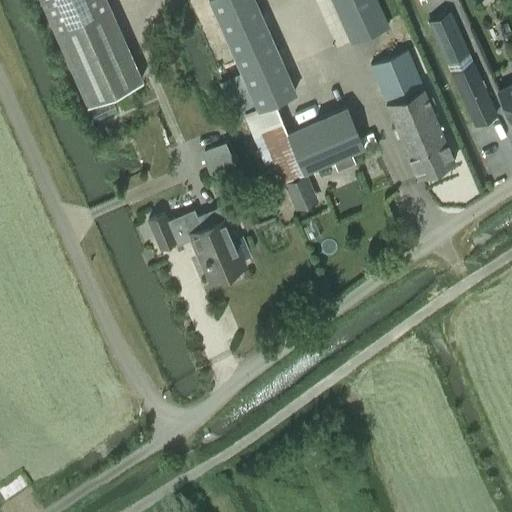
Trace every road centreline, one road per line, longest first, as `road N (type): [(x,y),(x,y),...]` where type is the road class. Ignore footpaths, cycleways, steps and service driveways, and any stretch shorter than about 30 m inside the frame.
road 1 (unclassified): [(55,511),(511,190)]
road 2 (track): [(136,511),(511,255)]
